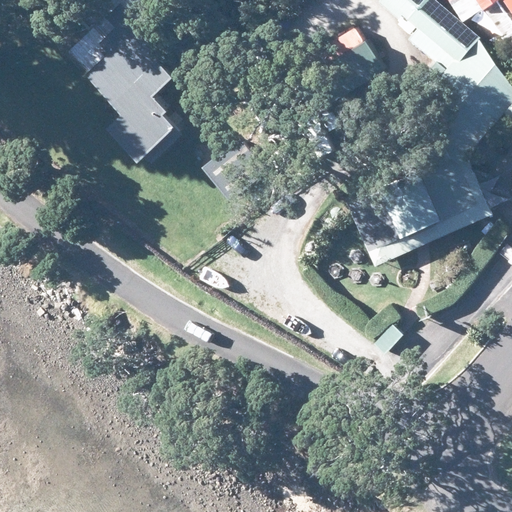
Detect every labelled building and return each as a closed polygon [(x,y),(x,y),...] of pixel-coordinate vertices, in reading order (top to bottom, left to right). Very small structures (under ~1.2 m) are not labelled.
[(511,73),(485,34),(467,18),(447,0),(390,0),(407,14),(411,10),(427,24),(416,36),(452,68),(437,83),(429,75),(416,90),(429,102),(422,110),(473,153),(510,111),(511,113),(511,73)] [(511,11),(505,0),(457,0),(468,18),(490,5),(509,36),(511,34),(511,11)] [(133,108),(118,122),(150,155),(187,121),(175,111),(180,105),(165,90),(186,70),(146,28),(99,72),(133,108)] [(374,38),(307,76),(324,105),(392,67),(374,38)] [(234,192),(267,164),(241,135),(209,164),(234,192)] [(355,203),(374,248),(483,202),(464,157),(355,203)] [(434,293),(427,299),(432,304),(438,297),(434,293)] [(398,324),(382,343),(393,352),(409,333),(398,324)]
